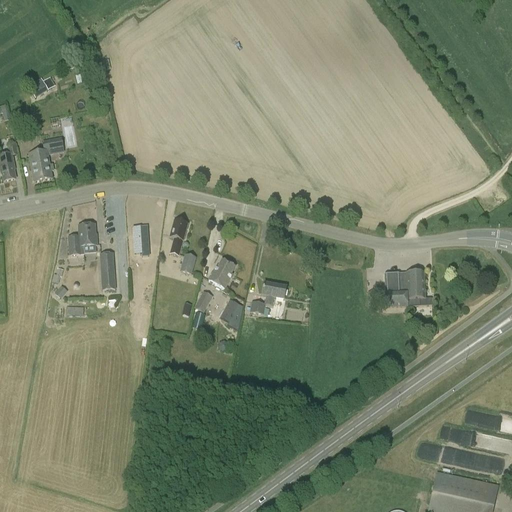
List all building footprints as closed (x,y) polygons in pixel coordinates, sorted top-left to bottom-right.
[(43,84),(41,82),(29,90),(35,100),(53,88),(48,80),(43,84)] [(52,180),(51,173),(54,173),(53,166),(50,167),(47,152),(62,149),(61,140),(41,143),(43,153),(28,156),(33,184),(52,180)] [(14,169),(13,163),(12,157),(17,157),(15,144),(6,146),(8,156),(0,157),(0,163),(3,183),(15,181),(13,169),(14,169)] [(169,240),(173,241),(169,256),(179,258),(187,226),(174,223),(169,240)] [(94,227),(79,228),(79,239),(68,240),(69,257),(83,256),(82,248),(96,247),(96,239),(95,239),(94,227)] [(142,233),(135,234),(137,256),(144,255),(144,254),(151,254),(149,229),(142,229),(142,233)] [(100,256),(99,256),(102,293),(115,292),(113,255),(100,256)] [(196,260),(185,256),(179,274),(191,277),(196,260)] [(231,275),(234,269),(222,262),(218,269),(216,268),(208,283),(224,291),(232,276),(231,275)] [(384,276),(386,310),(432,307),(431,300),(425,300),(423,274),(384,276)] [(261,297),(265,298),(264,306),(251,304),(249,314),(263,317),(264,316),(267,317),(269,311),(264,310),(265,307),(271,308),(273,300),(284,301),(286,289),(263,285),(261,297)] [(59,290),(55,295),(61,301),(66,295),(59,290)] [(202,294),(193,310),(203,316),(212,299),(202,294)] [(376,306),(375,294),(367,294),(368,306),(376,306)] [(230,303),(221,320),(230,325),(239,307),(230,303)] [(66,309),(66,317),(83,318),(83,309),(66,309)] [(195,314),(191,330),(201,332),(205,317),(195,314)] [(488,392),(486,404),(499,406),(501,394),(488,392)] [(480,436),(480,448),(490,449),(490,436),(480,436)] [(465,468),(480,468),(480,455),(465,455),(465,468)] [(436,474),(427,511),(492,511),(498,488),(436,474)]
